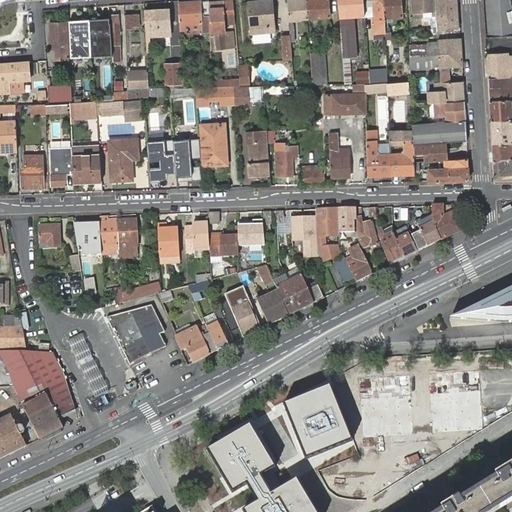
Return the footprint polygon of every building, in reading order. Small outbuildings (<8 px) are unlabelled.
[(309,2),(310,19),(332,18),(331,0),(309,2)] [(340,0),(341,19),(353,19),(366,18),(366,8),(365,0),(340,0)] [(383,0),(365,0),(366,8),(373,8),(375,36),(385,35),(385,29),(385,23),(383,0)] [(403,0),(383,0),(385,23),(390,23),(390,20),(404,19),(403,0)] [(433,14),(433,19),(436,19),(435,0),(414,0),(415,19),(424,19),(424,14),(433,14)] [(456,0),(437,0),(438,34),(447,33),(447,30),(459,29),(456,0)] [(511,36),(511,4),(511,0),(485,0),(486,2),(486,3),(489,38),(511,36)] [(275,1),(251,3),(253,35),(278,34),(275,1)] [(211,2),(179,4),(180,21),(181,32),(202,31),(202,33),(212,33),(212,32),(211,4),(211,2)] [(235,2),(226,3),(226,11),(229,11),(229,14),(236,13),(235,2)] [(304,20),(310,19),(309,2),(290,3),(292,33),(292,38),(296,37),(296,22),(304,22),(304,20)] [(226,33),(228,33),(226,11),(226,3),(211,4),(212,32),(216,32),(217,38),(217,48),(227,47),(226,33)] [(169,11),(145,12),(146,38),(170,37),(169,11)] [(124,15),(125,30),(133,30),(133,28),(139,28),(139,15),(124,15)] [(110,20),(110,24),(112,24),(113,63),(121,63),(119,16),(110,17),(110,20)] [(341,19),(343,47),(354,47),(353,19),(341,19)] [(110,20),(70,23),(72,57),(112,55),(110,20)] [(48,37),(48,45),(55,46),(55,61),(68,60),(67,24),(50,25),(51,37),(48,37)] [(286,64),(294,64),(292,38),(284,39),(286,64)] [(439,42),(440,69),(462,67),(461,43),(461,40),(439,42)] [(440,69),(439,44),(410,46),(411,73),(440,71),(440,69)] [(181,46),(171,46),(171,57),(181,57),(181,46)] [(313,87),(325,86),(326,86),(324,54),(311,54),(313,87)] [(488,56),(490,79),(511,78),(511,57),(509,57),(509,55),(488,56)] [(166,85),(184,84),(183,63),(165,64),(166,85)] [(0,65),(0,93),(9,93),(9,82),(30,82),(29,64),(0,65)] [(241,82),(250,81),(249,66),(240,67),(241,79),(241,82)] [(370,71),(371,86),(388,85),(387,71),(370,71)] [(149,99),(149,90),(148,72),(130,73),(130,91),(127,91),(128,92),(128,100),(143,99),(149,99)] [(357,74),(358,85),(362,85),(366,86),(370,86),(369,73),(357,74)] [(511,78),(490,79),(491,101),(511,100),(511,78)] [(214,88),(231,88),(231,79),(213,79),(214,88)] [(231,88),(234,88),(241,88),(241,82),(241,79),(231,79),(231,88)] [(445,84),(446,103),(464,102),(463,82),(445,84)] [(71,85),(51,86),(52,101),(72,100),(71,85)] [(389,86),(389,94),(409,94),(409,85),(389,86)] [(164,88),(151,88),(151,97),(164,97),(164,88)] [(235,104),(248,103),(247,88),(241,88),(234,88),(235,104)] [(264,103),(263,89),(250,89),(247,88),(248,103),(264,103)] [(232,91),(199,92),(200,106),(211,106),(210,102),(225,100),(225,105),(233,104),(232,91)] [(446,103),(445,91),(428,93),(429,104),(435,104),(446,103)] [(128,100),(128,92),(113,93),(113,100),(128,100)] [(363,95),(333,96),(333,113),(364,113),(363,95)] [(511,100),(491,101),(492,122),(511,120),(511,100)] [(74,102),(70,102),(71,118),(98,117),(97,101),(74,102)] [(447,123),(465,121),(464,102),(446,103),(435,104),(435,118),(446,117),(447,123)] [(45,103),(32,104),(32,116),(46,115),(45,112),(45,105),(45,103)] [(134,110),(135,114),(143,114),(142,103),(102,106),(102,115),(123,113),(123,111),(134,110)] [(67,111),(67,104),(45,105),(45,112),(67,111)] [(14,105),(0,105),(0,112),(2,113),(3,120),(0,120),(0,151),(17,150),(15,120),(15,110),(14,105)] [(511,120),(492,122),(494,144),(511,142),(511,120)] [(413,141),(414,145),(424,145),(443,143),(448,143),(461,142),(466,142),(465,121),(447,123),(413,126),(413,141)] [(226,124),(208,125),(208,136),(202,136),(203,166),(228,165),(226,124)] [(376,130),(367,130),(368,176),(391,176),(390,155),(390,152),(382,152),(378,149),(377,145),(376,130)] [(249,178),(270,176),(267,143),(266,131),(246,132),(247,145),(249,145),(250,163),(248,164),(249,178)] [(336,133),(328,132),(331,178),(350,177),(349,150),(333,150),(333,143),(336,143),(336,133)] [(286,135),(275,136),(276,148),(283,148),(283,143),(286,142),(286,135)] [(135,138),(109,139),(112,181),(131,180),(130,158),(137,157),(135,138)] [(200,139),(174,141),(176,174),(176,182),(202,180),(202,167),(193,168),(192,159),(201,158),(200,139)] [(176,174),(174,141),(148,143),(149,163),(160,162),(161,171),(150,171),(151,182),(169,181),(168,175),(176,174)] [(401,155),(401,175),(414,175),(414,163),(414,145),(413,141),(404,142),(404,152),(401,155)] [(495,161),(511,159),(511,142),(494,144),(495,161)] [(424,145),(425,162),(436,161),(436,153),(443,153),(443,143),(424,145)] [(103,179),(101,147),(72,148),(74,179),(103,179)] [(72,148),(52,149),(51,186),(68,185),(67,175),(74,175),(72,148)] [(291,168),(291,152),(276,153),(277,176),(292,176),(291,168)] [(23,187),(49,187),(49,176),(44,175),(42,155),(24,156),(25,167),(22,167),(23,187)] [(390,155),(391,176),(401,175),(401,155),(390,155)] [(448,169),(444,169),(429,170),(429,182),(465,181),(466,180),(467,180),(468,179),(468,178),(468,176),(467,159),(448,160),(448,169)] [(496,180),(511,180),(511,159),(495,161),(496,180)] [(324,165),(303,166),(304,182),(323,181),(323,173),(324,173),(324,165)] [(441,240),(462,230),(451,206),(432,207),(433,215),(433,223),(441,240)] [(340,236),(341,239),(352,239),(352,238),(358,238),(358,209),(350,209),(351,214),(344,215),(344,210),(339,210),(340,236)] [(358,238),(358,239),(360,239),(363,249),(377,245),(372,221),(363,224),(361,209),(358,209),(358,238)] [(304,257),(320,256),(318,230),(317,210),(310,210),(310,216),(297,217),(297,211),(290,211),(292,240),(303,239),(304,257)] [(320,256),(323,262),(341,255),(338,246),(326,245),(326,237),(340,236),(339,210),(317,210),(318,230),(320,256)] [(272,212),(263,212),(264,226),(273,225),(272,212)] [(220,213),(210,214),(211,224),(220,224),(220,213)] [(418,252),(441,240),(433,223),(433,215),(428,217),(431,223),(423,227),(420,221),(415,223),(420,232),(412,236),(418,252)] [(136,219),(117,220),(118,248),(119,260),(129,260),(128,247),(128,241),(137,240),(136,219)] [(108,223),(101,223),(101,245),(101,246),(118,248),(117,220),(109,221),(108,223)] [(101,245),(101,223),(81,224),(80,245),(82,255),(101,254),(101,246),(101,245)] [(200,227),(193,227),(195,250),(210,250),(210,237),(209,224),(199,224),(200,227)] [(59,225),(39,225),(40,241),(48,241),(48,246),(60,246),(59,225)] [(167,225),(159,226),(160,258),(180,257),(179,230),(168,230),(167,225)] [(262,226),(248,227),(249,241),(240,242),(241,254),(264,252),(262,226)] [(179,228),(179,230),(180,257),(180,259),(189,258),(188,228),(179,228)] [(389,266),(404,258),(394,236),(393,233),(384,235),(382,229),(379,230),(379,239),(389,266)] [(404,258),(415,253),(407,234),(399,238),(398,235),(394,236),(404,258)] [(210,237),(210,250),(211,257),(238,256),(238,236),(210,237)] [(355,283),(372,274),(361,252),(361,249),(350,254),(353,259),(346,262),(355,283)] [(81,268),(80,259),(70,260),(71,272),(82,272),(81,268)] [(265,286),(275,282),(268,265),(259,267),(265,286)] [(161,287),(161,268),(145,269),(145,293),(159,293),(159,287),(161,287)] [(216,269),(217,279),(233,275),(232,270),(216,269)] [(301,310),(313,303),(309,292),(300,271),(297,273),(299,277),(289,282),(301,310)] [(224,288),(241,280),(238,273),(233,275),(217,279),(212,280),(207,281),(211,290),(213,294),(224,289),(224,288)] [(207,281),(206,276),(197,277),(197,284),(207,281)] [(0,304),(9,304),(9,290),(7,290),(7,282),(1,282),(1,278),(0,278),(0,304)] [(83,282),(85,296),(94,294),(91,280),(83,282)] [(217,351),(228,346),(218,322),(211,324),(201,301),(202,301),(199,293),(211,290),(207,281),(197,284),(191,286),(188,287),(209,334),(217,351)] [(288,316),(301,310),(289,282),(277,287),(278,291),(288,316)] [(511,282),(447,313),(457,316),(511,314),(511,282)] [(313,303),(321,300),(316,289),(309,292),(313,303)] [(142,290),(124,295),(126,301),(143,295),(142,290)] [(169,290),(158,294),(161,303),(172,300),(169,290)] [(275,322),(288,316),(278,291),(258,301),(261,309),(267,323),(268,326),(275,322)] [(247,299),(237,303),(239,309),(229,314),(235,328),(255,318),(247,299)] [(121,350),(128,365),(149,355),(165,348),(159,335),(162,333),(160,328),(151,308),(105,319),(109,328),(121,350)] [(214,313),(218,323),(224,320),(219,310),(214,313)] [(1,315),(1,327),(23,327),(21,315),(1,315)] [(0,350),(27,350),(23,327),(1,327),(0,327),(0,350)] [(68,340),(96,397),(110,391),(83,333),(68,340)] [(191,364),(217,351),(209,334),(192,341),(188,333),(177,338),(174,339),(180,351),(185,349),(191,364)] [(19,400),(22,406),(47,393),(60,419),(75,412),(61,373),(54,353),(27,350),(27,351),(0,351),(0,355),(10,376),(7,376),(19,400)] [(479,372),(428,375),(432,433),(483,430),(479,372)] [(410,376),(359,379),(363,437),(414,434),(410,376)] [(138,386),(135,380),(125,384),(128,390),(138,386)] [(331,386),(285,404),(306,458),(352,440),(331,386)] [(60,419),(47,393),(22,406),(27,416),(39,439),(63,427),(60,419)] [(21,419),(27,416),(22,406),(19,400),(13,402),(21,419)] [(0,458),(26,446),(20,434),(24,432),(24,429),(22,425),(20,424),(18,421),(15,422),(11,414),(0,419),(0,458)] [(250,424),(207,450),(233,492),(247,483),(259,502),(244,511),(317,511),(297,479),(272,494),(261,476),(276,467),(250,424)] [(511,467),(440,511),(499,511),(511,504),(511,467)]
